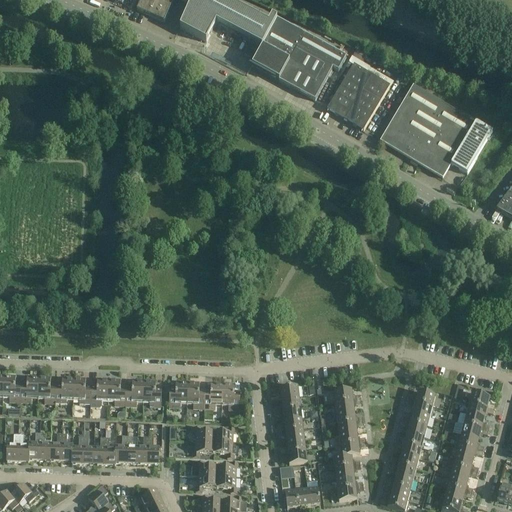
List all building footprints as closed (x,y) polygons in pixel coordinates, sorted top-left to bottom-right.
[(140,0),(135,12),(163,24),(173,0),(176,0),(189,5),(191,0),(140,0)] [(272,29),(218,0),(191,0),(179,30),(205,44),(206,43),(205,42),(209,35),(210,36),(211,34),(210,34),(214,27),(215,25),(218,26),(227,30),(227,31),(228,32),(228,31),(232,33),(237,36),(236,36),(246,41),(247,41),(254,45),(254,46),(261,49),(272,29)] [(315,103),(332,71),(338,74),(346,59),(276,22),(272,29),(261,49),(262,50),(251,69),(278,83),(315,103)] [(354,67),(328,110),(327,112),(345,123),(372,78),(354,67)] [(345,123),(363,133),(390,89),(372,78),(345,123)] [(380,144),(418,167),(442,181),(451,167),(467,177),(492,135),(430,98),(435,91),(417,81),(413,88),(380,144)] [(511,190),(496,212),(511,221),(511,190)] [(3,378),(3,400),(9,400),(9,405),(20,405),(21,388),(15,388),(15,378),(3,378)] [(21,388),(20,405),(31,406),(31,401),(38,401),(39,379),(27,379),(26,388),(21,388)] [(39,379),(38,401),(44,401),(44,406),(55,406),(56,389),(50,389),(50,380),(39,379)] [(56,389),(55,406),(66,407),(66,402),(73,402),(74,380),(62,380),(61,389),(56,389)] [(74,380),(73,402),(79,403),(79,407),(90,407),(91,391),(85,390),(86,381),(74,380)] [(108,404),(109,382),(97,381),(97,391),(91,391),(90,407),(90,410),(100,410),(101,409),(102,403),(108,404)] [(109,382),(108,404),(114,404),(114,409),(125,409),(126,392),(120,392),(121,382),(109,382)] [(126,392),(125,409),(136,409),(137,405),(143,405),(144,383),(132,383),(132,392),(126,392)] [(144,383),(143,405),(149,405),(149,410),(161,410),(161,393),(155,393),(156,383),(144,383)] [(187,406),(187,385),(176,384),(175,394),(169,394),(168,411),(180,411),(180,406),(187,406)] [(204,412),(205,395),(199,395),(200,385),(187,385),(187,406),(193,407),(193,411),(204,412)] [(222,408),(222,386),(211,385),(210,395),(205,395),(204,412),(215,412),(215,407),(222,408)] [(222,386),(222,408),(228,408),(228,413),(239,413),(240,396),(234,396),(234,386),(222,386)] [(281,402),(299,400),(298,389),(272,392),(273,397),(280,396),(281,402)] [(334,405),(360,402),(360,397),(352,398),(351,392),(333,394),(334,405)] [(407,402),(433,409),(435,398),(418,393),(416,400),(409,398),(407,402)] [(469,406),(494,412),(495,408),(488,406),(489,400),(472,395),(469,406)] [(299,400),(281,402),(282,408),(274,409),(275,414),(301,410),(299,400)] [(360,402),(334,405),(336,416),(354,414),(353,408),(361,407),(360,402)] [(433,409),(407,402),(406,407),(413,409),(412,415),(430,419),(433,409)] [(494,412),(469,406),(466,416),(484,421),(485,415),(493,417),(494,412)] [(301,410),(275,414),(275,419),(283,418),(284,424),(302,421),(301,410)] [(354,414),(336,416),(337,427),(363,424),(362,419),(355,420),(354,414)] [(402,423),(427,430),(430,419),(412,415),(410,421),(403,419),(402,423)] [(484,421),(466,416),(463,427),(488,433),(490,429),(482,427),(484,421)] [(302,421),(284,424),(284,429),(277,430),(277,435),(303,432),(302,421)] [(406,436),(424,440),(427,430),(402,423),(401,428),(408,430),(406,436)] [(363,424),(337,427),(338,438),(357,435),(356,429),(363,428),(363,424)] [(488,433),(463,427),(460,437),(478,442),(480,436),(487,438),(488,433)] [(200,429),(194,429),(193,434),(195,434),(195,444),(214,445),(214,434),(200,434),(200,429)] [(235,430),(228,430),(228,435),(214,434),(214,445),(232,446),(233,436),(235,436),(235,430)] [(303,432),(277,435),(278,440),(286,439),(286,445),(305,443),(303,432)] [(445,433),(443,443),(450,445),(452,435),(445,433)] [(39,463),(40,436),(35,435),(35,444),(28,443),(28,446),(29,446),(28,463),(29,463),(39,463)] [(357,435),(338,438),(340,449),(365,445),(365,440),(357,441),(357,435)] [(50,463),(51,444),(45,444),(45,436),(40,436),(39,463),(50,463)] [(61,464),(62,436),(57,436),(56,445),(51,444),(50,463),(61,464)] [(62,436),(61,464),(71,464),(72,464),(72,448),(73,448),(73,445),(66,445),(67,437),(62,436)] [(424,440),(406,436),(405,441),(398,440),(396,444),(422,451),(424,440)] [(17,465),(18,437),(13,437),(13,445),(7,445),(6,464),(17,465)] [(18,437),(17,465),(29,465),(29,463),(28,463),(29,446),(28,446),(23,446),(23,437),(18,437)] [(478,442),(460,437),(458,448),(483,454),(484,449),(477,448),(478,442)] [(82,467),(83,440),(79,439),(78,448),(73,448),(72,448),(72,464),(71,464),(71,467),(82,467)] [(126,466),(127,439),(122,439),(122,447),(116,447),(115,447),(115,449),(115,450),(115,466),(116,466),(126,466)] [(136,466),(137,448),(131,447),(132,439),(127,439),(126,466),(136,466)] [(147,467),(148,439),(143,439),(143,448),(137,448),(136,466),(147,467)] [(148,439),(147,467),(159,467),(159,448),(153,448),(153,440),(148,439)] [(93,467),(94,448),(88,448),(88,440),(83,440),(82,467),(93,467)] [(94,448),(93,467),(104,468),(105,440),(101,440),(100,440),(100,448),(94,448)] [(116,447),(115,447),(115,449),(110,449),(110,441),(105,440),(104,468),(116,468),(116,466),(115,466),(115,450),(115,449),(115,447),(116,447)] [(305,443),(286,445),(287,451),(279,452),(280,457),(306,453),(305,443)] [(192,460),(199,460),(199,455),(213,456),(214,445),(195,444),(194,454),(193,454),(192,460)] [(401,457),(419,461),(422,451),(396,444),(395,449),(403,451),(401,457)] [(227,461),(234,461),(234,457),(238,457),(239,446),(232,446),(214,445),(213,456),(227,456),(227,461)] [(340,449),(341,459),(351,458),(359,457),(358,451),(366,450),(365,445),(340,449)] [(483,454),(458,448),(455,458),(473,463),(474,457),(482,459),(483,454)] [(306,453),(280,457),(281,461),(288,460),(289,467),(307,465),(306,453)] [(391,465),(416,472),(419,461),(401,457),(399,463),(392,461),(391,465)] [(334,471),(360,468),(359,463),(352,464),(351,458),(341,459),(333,460),(334,471)] [(473,463),(455,458),(452,469),(477,475),(479,471),(471,469),(473,463)] [(217,479),(217,469),(203,468),(204,464),(193,463),(192,479),(198,479),(217,479)] [(231,469),(217,469),(217,479),(236,480),(236,470),(238,470),(238,465),(231,465),(231,469)] [(395,478),(413,483),(416,472),(391,465),(390,470),(397,472),(395,478)] [(360,468),(334,471),(335,482),(354,480),(353,473),(361,473),(360,468)] [(293,469),(280,471),(281,480),(294,478),(293,473),(293,469)] [(477,475),(452,469),(449,479),(467,484),(469,478),(476,480),(477,475)] [(385,486),(411,493),(413,483),(395,478),(394,483),(387,482),(385,486)] [(202,490),(216,490),(217,479),(198,479),(197,489),(196,489),(195,494),(202,494),(202,490)] [(236,480),(217,479),(216,490),(230,491),(230,495),(237,496),(237,490),(235,490),(236,480)] [(467,484),(449,479),(447,490),(472,496),(473,492),(466,490),(467,484)] [(354,480),(335,482),(337,493),(363,489),(362,485),(354,485),(354,480)] [(316,483),(306,485),(307,490),(306,490),(309,508),(320,507),(318,489),(317,489),(316,483)] [(10,489),(7,492),(19,506),(25,501),(29,505),(36,499),(32,495),(24,485),(17,491),(15,488),(12,490),(11,489),(10,489)] [(507,505),(511,488),(511,487),(501,485),(496,503),(507,505)] [(390,499),(408,503),(411,493),(385,486),(384,491),(392,493),(390,499)] [(97,493),(88,501),(93,507),(89,511),(90,511),(89,511),(101,511),(108,505),(103,499),(107,495),(101,489),(97,493)] [(363,489),(337,493),(338,504),(356,502),(356,495),(363,494),(363,489)] [(309,508),(306,490),(296,491),(298,509),(309,508)] [(472,496),(447,490),(444,500),(462,505),(463,499),(471,501),(472,496)] [(298,509),(296,491),(284,493),(287,511),(298,509)] [(0,510),(1,511),(3,511),(8,507),(12,511),(19,506),(7,492),(1,498),(0,496),(0,510)] [(134,511),(141,511),(161,503),(156,492),(138,501),(141,507),(134,510),(134,511)] [(208,498),(201,498),(201,503),(203,503),(202,511),(221,511),(221,503),(208,503),(208,498)] [(242,500),(236,499),(236,504),(221,503),(221,511),(246,511),(246,505),(242,505),(242,500)] [(405,511),(408,503),(390,499),(389,504),(381,502),(380,508),(396,511),(405,511)] [(462,505),(444,500),(441,511),(444,511),(466,511),(460,510),(462,505)] [(165,511),(161,503),(141,511),(165,511)]
